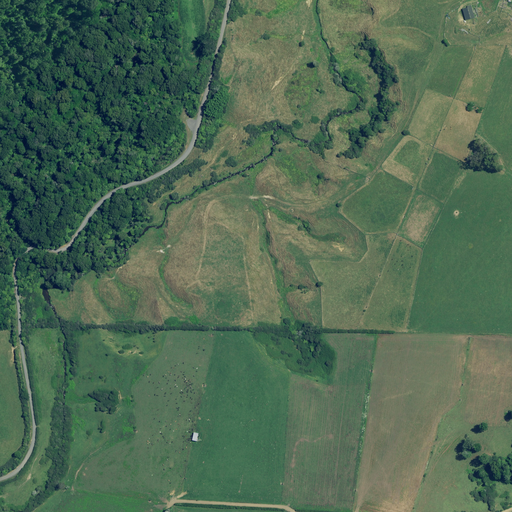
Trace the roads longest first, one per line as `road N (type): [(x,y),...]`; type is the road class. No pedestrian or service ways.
road 1 (unclassified): [(226,0),(191,154),(174,171),(85,207),(63,247),(11,263),(27,434),(16,469),(0,477)]
road 2 (track): [(0,26),(25,33),(120,101),(141,104),(149,129),(199,120)]
road 3 (track): [(130,103),(85,119),(68,156),(38,176),(0,176)]
